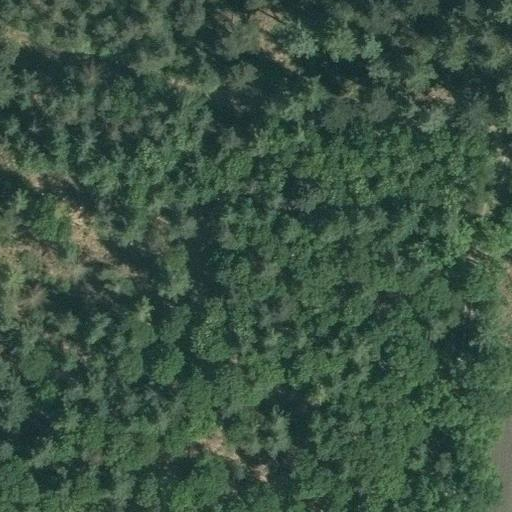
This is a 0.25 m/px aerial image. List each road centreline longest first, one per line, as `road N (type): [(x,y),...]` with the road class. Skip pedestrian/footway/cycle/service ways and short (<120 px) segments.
road 1 (track): [(511,113),(497,134),(490,172),(454,511)]
road 2 (track): [(308,0),(286,92),(296,100),(497,134)]
